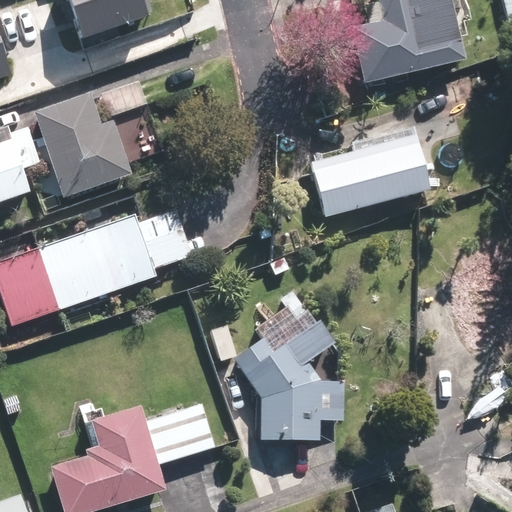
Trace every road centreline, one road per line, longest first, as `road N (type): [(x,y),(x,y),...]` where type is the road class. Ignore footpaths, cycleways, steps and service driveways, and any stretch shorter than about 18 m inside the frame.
road 1 (unknown): [(247,511),(411,454)]
road 2 (residential): [(283,119),(252,0)]
